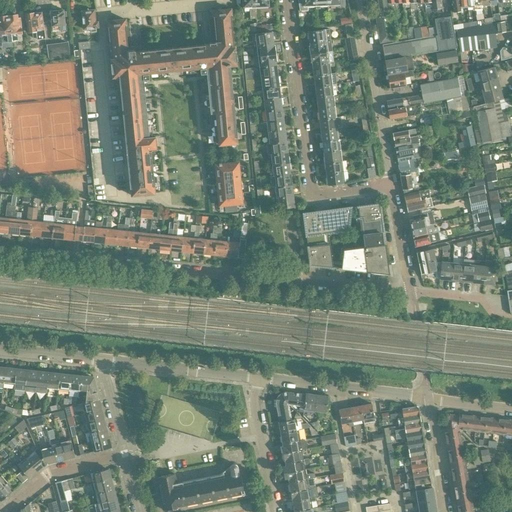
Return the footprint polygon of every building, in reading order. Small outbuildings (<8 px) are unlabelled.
[(255,7),(255,0),(243,0),(243,8),(249,7),(250,19),(256,18),(255,7)] [(297,0),(299,11),(307,11),(307,6),(315,5),(315,0),(297,0)] [(327,0),(315,0),(315,5),(316,9),(320,9),(320,5),(327,5),(327,0)] [(373,0),(380,43),(394,41),(389,11),(388,3),(387,0),(373,0)] [(394,0),(387,0),(388,3),(389,11),(396,10),(396,9),(394,0)] [(394,0),(396,9),(398,7),(397,3),(402,3),(401,0),(394,0)] [(416,0),(408,0),(410,7),(410,10),(417,9),(418,9),(416,0)] [(423,0),(416,0),(418,9),(422,8),(422,11),(423,11),(423,12),(424,12),(425,16),(426,15),(425,13),(423,0)] [(430,0),(423,0),(425,13),(433,11),(430,0)] [(439,0),(430,0),(433,11),(436,11),(436,10),(441,9),(439,0)] [(460,5),(459,0),(451,0),(453,13),(460,12),(460,8),(459,5),(460,5)] [(466,0),(459,0),(460,5),(459,5),(460,8),(467,8),(466,0)] [(473,0),(466,0),(467,8),(474,8),(474,6),(473,0)] [(125,20),(108,21),(108,22),(114,90),(121,89),(131,195),(154,193),(150,151),(151,150),(151,149),(156,148),(155,137),(149,137),(143,85),(143,80),(149,79),(148,74),(168,72),(168,74),(177,73),(180,73),(180,70),(199,68),(200,74),(206,73),(210,113),(214,145),(236,142),(229,65),(236,65),(230,9),(213,11),(216,42),(208,43),(208,44),(143,51),(143,50),(140,51),(140,48),(128,49),(125,20)] [(65,24),(63,10),(50,11),(52,26),(60,25),(60,31),(61,31),(66,31),(66,30),(65,24)] [(84,30),(90,29),(91,32),(96,32),(96,27),(98,27),(98,22),(95,23),(94,11),(82,12),(84,30)] [(35,38),(36,40),(45,38),(41,13),(34,14),(34,13),(25,14),(28,32),(32,32),(33,38),(35,38)] [(17,15),(9,16),(12,42),(22,40),(20,19),(17,19),(17,15)] [(0,46),(3,46),(2,43),(12,42),(9,16),(0,16),(0,46)] [(437,36),(382,44),(385,60),(400,58),(457,48),(451,16),(434,19),(437,36)] [(503,22),(496,23),(497,33),(505,32),(503,22)] [(497,33),(496,23),(456,30),(461,62),(466,62),(465,52),(496,48),(494,34),(497,33)] [(324,29),(308,32),(309,40),(310,43),(311,43),(330,40),(329,29),(324,29)] [(256,34),(252,35),(254,45),(257,45),(272,43),(273,43),(272,32),(256,34)] [(345,39),(347,49),(356,48),(354,37),(345,39)] [(310,46),(309,46),(309,49),(310,54),(332,51),(331,44),(330,40),(311,43),(310,43),(310,46)] [(47,45),(49,58),(69,55),(67,43),(47,45)] [(272,43),(257,45),(258,56),(276,54),(275,48),(275,46),(273,46),(273,43),(272,43)] [(501,61),(511,57),(511,56),(511,54),(511,46),(502,47),(500,51),(501,61)] [(347,49),(348,60),(358,59),(356,48),(347,49)] [(437,54),(436,54),(438,65),(458,62),(456,49),(436,52),(437,54)] [(332,51),(310,54),(311,59),(311,62),(312,61),(312,65),(314,64),(333,62),(332,58),(332,51)] [(276,54),(258,56),(260,67),(274,65),(276,65),(275,62),(277,62),(276,59),(276,54)] [(414,70),(413,61),(412,56),(385,60),(387,74),(404,72),(412,70),(414,70)] [(314,64),(312,65),(313,68),(314,76),(330,73),(329,66),(333,66),(333,62),(314,64)] [(274,65),(260,67),(261,78),(277,76),(276,65),(274,65)] [(477,71),(479,82),(497,78),(494,67),(477,71)] [(412,70),(404,72),(387,75),(390,89),(406,85),(405,77),(413,76),(412,70)] [(330,73),(314,76),(315,83),(315,86),(317,86),(331,84),(330,73)] [(277,76),(261,78),(263,89),(279,87),(277,76)] [(457,77),(420,85),(423,104),(466,95),(462,76),(457,77)] [(479,82),(482,93),(500,88),(497,78),(479,82)] [(317,86),(315,86),(316,89),(317,97),(332,95),(332,90),(337,89),(336,84),(331,84),(317,86)] [(279,87),(263,89),(264,100),(280,97),(279,87)] [(500,88),(482,93),(485,103),(493,101),(502,99),(500,88)] [(332,95),(317,97),(318,105),(318,108),(320,108),(334,106),(332,95)] [(386,101),(388,109),(400,107),(420,104),(422,104),(421,95),(400,98),(386,101)] [(442,104),(447,103),(449,114),(469,111),(466,96),(441,101),(442,104)] [(280,97),(264,100),(266,110),(281,108),(280,97)] [(511,99),(511,97),(503,99),(505,109),(511,107),(511,99)] [(493,101),(485,103),(469,108),(477,146),(501,142),(506,141),(505,136),(500,137),(497,122),(508,120),(505,109),(503,99),(493,101)] [(400,107),(388,109),(387,110),(389,119),(400,117),(422,114),(420,104),(400,107)] [(320,108),(318,108),(318,111),(319,119),(335,117),(334,106),(320,108)] [(281,108),(266,110),(267,121),(283,119),(281,108)] [(335,117),(319,119),(320,127),(321,130),(322,130),(337,128),(335,117)] [(283,119),(267,121),(268,132),(284,130),(283,119)] [(475,145),(471,125),(460,128),(465,148),(475,145)] [(322,130),(321,130),(321,133),(322,141),(338,139),(337,128),(322,130)] [(392,133),(394,140),(409,137),(409,134),(415,133),(414,129),(400,131),(392,133)] [(284,130),(268,132),(270,143),(286,141),(284,130)] [(394,140),(395,147),(400,146),(418,143),(419,143),(417,136),(409,137),(394,140)] [(338,139),(322,141),(323,149),(324,152),(325,152),(339,150),(338,139)] [(270,143),(266,144),(268,155),(271,154),(285,152),(287,152),(287,149),(286,141),(270,143)] [(395,147),(396,154),(419,150),(418,143),(400,146),(395,147)] [(324,156),(323,157),(324,163),(341,161),(339,150),(325,152),(324,152),(324,155),(324,156)] [(419,150),(396,154),(397,161),(408,159),(421,157),(419,150)] [(285,152),(271,154),(273,165),(290,163),(289,157),(288,156),(287,155),(287,152),(285,152)] [(403,190),(403,195),(417,192),(416,187),(412,188),(411,184),(416,183),(416,176),(415,170),(411,171),(408,159),(397,161),(400,175),(403,190)] [(341,161),(324,163),(324,169),(326,169),(326,170),(326,174),(328,173),(342,172),(341,161)] [(219,164),(215,164),(217,181),(240,179),(238,162),(221,164),(221,163),(219,163),(219,164)] [(290,163),(273,165),(274,176),(288,174),(290,174),(290,171),(289,170),(290,169),(290,163)] [(374,167),(367,169),(368,178),(375,177),(374,167)] [(328,173),(326,174),(327,177),(328,185),(344,183),(342,172),(328,173)] [(288,174),(274,176),(275,187),(291,185),(290,174),(288,174)] [(484,185),(482,178),(473,180),(475,187),(484,185)] [(240,179),(217,181),(218,194),(241,192),(240,179)] [(291,185),(275,187),(277,198),(293,196),(291,185)] [(469,197),(486,193),(484,185),(475,187),(467,189),(469,197)] [(403,195),(405,204),(430,198),(428,189),(417,192),(403,195)] [(493,191),(488,192),(490,201),(499,199),(497,190),(493,191)] [(241,192),(218,194),(219,206),(225,205),(226,212),(237,211),(236,204),(242,204),(241,192)] [(469,198),(472,214),(488,211),(485,194),(469,198)] [(293,196),(277,198),(278,209),(294,207),(293,196)] [(430,198),(405,204),(407,212),(432,206),(430,198)] [(499,199),(490,201),(491,210),(498,209),(500,209),(499,199)] [(357,207),(363,247),(343,249),(341,268),(340,268),(340,269),(389,274),(380,203),(357,206),(357,207)] [(0,217),(0,232),(8,233),(9,219),(11,206),(6,206),(5,218),(0,217)] [(9,219),(8,233),(19,235),(20,220),(21,213),(14,212),(15,207),(11,206),(9,219)] [(310,265),(334,268),(334,267),(333,267),(328,233),(348,230),(350,208),(351,208),(351,207),(303,213),(310,265)] [(20,220),(19,235),(30,236),(31,221),(33,208),(28,208),(27,220),(20,220)] [(31,221),(30,236),(40,237),(42,222),(36,221),(37,209),(33,208),(31,221)] [(140,218),(151,219),(152,210),(141,209),(140,218)] [(498,209),(491,210),(493,218),(500,217),(498,209)] [(53,223),(52,238),(63,239),(64,224),(65,218),(58,218),(59,211),(55,211),(54,217),(53,223)] [(411,229),(433,224),(434,223),(431,211),(412,216),(413,220),(409,221),(411,229)] [(488,211),(476,214),(478,222),(490,219),(488,211)] [(64,224),(63,239),(74,240),(78,241),(79,226),(76,226),(77,213),(72,213),(71,219),(65,218),(64,224)] [(79,226),(78,241),(82,241),(93,243),(95,228),(95,221),(89,220),(90,215),(85,214),(84,220),(83,226),(79,226)] [(207,224),(208,217),(196,215),(195,222),(207,224)] [(95,228),(93,243),(104,244),(107,216),(103,216),(102,222),(95,221),(95,228)] [(107,216),(104,244),(115,245),(117,230),(110,229),(111,217),(107,216)] [(500,217),(493,218),(495,228),(501,227),(505,226),(506,223),(505,219),(503,217),(500,217)] [(490,219),(478,222),(480,231),(492,228),(490,219)] [(42,222),(40,237),(52,238),(53,223),(42,222)] [(161,235),(159,250),(170,251),(172,236),(173,230),(173,223),(169,223),(168,235),(161,235)] [(117,230),(115,245),(126,246),(128,231),(128,225),(124,224),(117,224),(117,230)] [(411,229),(413,237),(433,233),(432,229),(434,228),(433,224),(411,229)] [(194,238),(192,253),(203,254),(205,239),(198,238),(199,226),(195,226),(194,232),(194,238)] [(205,239),(203,254),(214,255),(216,240),(217,234),(217,228),(213,228),(212,234),(210,234),(210,240),(205,239)] [(172,236),(170,251),(181,252),(183,237),(176,236),(177,230),(173,230),(172,236)] [(128,231),(126,246),(137,247),(139,232),(128,231)] [(139,232),(137,247),(148,248),(150,233),(139,232)] [(433,233),(413,237),(415,246),(440,240),(438,232),(433,233)] [(150,233),(148,248),(159,250),(161,235),(150,233)] [(183,237),(181,252),(192,253),(194,238),(183,237)] [(227,242),(225,256),(238,258),(244,258),(246,239),(240,239),(239,243),(227,242)] [(216,240),(214,255),(225,256),(227,242),(216,240)] [(416,252),(418,263),(435,259),(433,248),(416,252)] [(435,277),(440,278),(441,263),(436,262),(435,259),(418,263),(421,274),(428,272),(436,273),(435,277)] [(461,281),(472,282),(474,260),(474,265),(463,264),(461,281)] [(472,282),(483,283),(485,261),(474,260),(472,282)] [(440,279),(451,280),(452,263),(441,261),(441,263),(440,278),(440,279)] [(485,261),(483,283),(494,284),(496,267),(485,266),(485,261)] [(451,280),(461,281),(463,264),(452,263),(451,280)] [(5,368),(3,383),(14,384),(16,369),(5,368)] [(14,384),(14,390),(25,391),(25,385),(27,370),(16,369),(14,384)] [(25,385),(25,391),(36,392),(36,387),(38,371),(27,370),(25,385)] [(36,387),(36,392),(47,393),(47,388),(49,373),(38,371),(36,387)] [(49,373),(47,388),(58,389),(60,374),(49,373)] [(60,374),(58,389),(69,390),(70,375),(60,374)] [(70,375),(69,390),(80,391),(81,376),(70,375)] [(81,376),(80,391),(80,390),(87,391),(86,403),(99,399),(97,392),(93,378),(81,376)] [(279,395),(279,396),(285,402),(300,404),(299,411),(303,411),(303,410),(306,394),(305,394),(305,395),(288,392),(287,392),(285,392),(284,393),(283,393),(281,394),(280,395),(279,395)] [(306,394),(303,410),(314,411),(317,395),(306,394)] [(317,395),(314,411),(325,412),(325,417),(332,417),(330,405),(326,405),(327,396),(317,395)] [(276,403),(276,404),(276,405),(279,422),(278,422),(296,419),(302,418),(300,415),(288,418),(285,402),(279,396),(278,396),(278,397),(277,398),(277,399),(276,400),(276,401),(276,402),(276,403)] [(86,403),(82,404),(84,413),(101,409),(99,399),(86,403)] [(372,404),(360,406),(363,420),(364,424),(375,422),(374,418),(372,404)] [(360,406),(349,408),(352,422),(363,420),(360,406)] [(402,412),(390,415),(390,419),(397,418),(400,417),(419,414),(418,408),(416,406),(401,409),(402,412)] [(352,422),(349,408),(339,410),(341,424),(348,423),(349,427),(353,426),(352,422)] [(101,409),(84,413),(86,423),(104,418),(101,409)] [(62,410),(54,412),(55,419),(63,417),(62,410)] [(404,425),(420,422),(419,414),(400,417),(397,418),(397,420),(398,422),(399,426),(404,425)] [(461,429),(465,429),(467,415),(458,414),(458,416),(449,414),(446,417),(460,430),(461,429)] [(465,429),(474,430),(476,416),(467,415),(465,429)] [(474,430),(483,432),(485,417),(476,416),(474,430)] [(30,427),(35,426),(33,417),(26,419),(30,427)] [(459,431),(460,430),(446,417),(444,420),(446,429),(444,429),(445,438),(460,435),(459,431)] [(483,432),(493,433),(494,418),(485,417),(483,432)] [(104,418),(86,423),(89,432),(106,428),(104,418)] [(493,433),(502,434),(503,419),(494,418),(493,433)] [(296,419),(278,422),(280,433),(298,430),(296,419)] [(502,434),(511,435),(511,427),(511,419),(503,419),(502,434)] [(400,434),(422,430),(420,422),(404,425),(405,428),(395,430),(396,435),(400,434)] [(106,428),(89,432),(91,442),(108,437),(106,428)] [(298,430),(280,433),(282,444),(300,440),(298,430)] [(400,434),(396,435),(396,439),(406,437),(407,441),(423,438),(422,430),(400,434)] [(337,444),(335,434),(320,437),(322,446),(329,445),(337,444)] [(462,445),(460,435),(445,438),(447,447),(462,445)] [(108,437),(91,442),(94,452),(111,447),(108,437)] [(407,444),(397,446),(397,450),(400,450),(408,449),(424,446),(423,438),(407,441),(407,444)] [(70,440),(61,442),(65,459),(75,456),(70,440)] [(283,446),(282,447),(283,454),(301,450),(306,449),(306,448),(307,446),(306,443),(304,441),(304,440),(300,440),(282,444),(283,446)] [(51,445),(52,446),(55,461),(65,459),(61,442),(51,445)] [(74,446),(77,456),(84,454),(81,444),(74,446)] [(339,453),(337,444),(329,445),(331,455),(339,453)] [(463,454),(462,445),(447,447),(448,456),(463,454)] [(41,449),(42,456),(41,457),(45,465),(47,464),(47,463),(55,461),(52,446),(41,449)] [(424,446),(408,449),(409,457),(426,454),(424,446)] [(301,450),(283,454),(285,463),(303,460),(301,450)] [(25,458),(36,471),(43,465),(43,466),(45,465),(41,457),(40,458),(35,452),(26,459),(25,458)] [(340,463),(339,453),(331,455),(333,464),(340,463)] [(409,457),(403,458),(404,466),(427,462),(426,454),(409,457)] [(465,463),(463,454),(448,456),(450,466),(465,463)] [(36,471),(25,458),(17,464),(28,477),(36,471)] [(303,460),(285,463),(287,473),(305,469),(304,464),(309,463),(309,459),(303,460)] [(427,462),(404,466),(405,474),(428,470),(427,462)] [(342,473),(340,463),(333,464),(335,474),(342,473)] [(466,472),(465,463),(450,466),(452,475),(466,472)] [(157,477),(163,510),(243,495),(243,494),(244,494),(244,493),(239,467),(237,467),(237,466),(236,466),(236,465),(235,464),(234,464),(233,464),(232,464),(231,465),(219,475),(176,483),(174,474),(157,477)] [(108,469),(91,473),(93,484),(111,479),(108,469)] [(305,469),(287,473),(288,482),(311,478),(313,478),(315,477),(314,473),(306,474),(305,469)] [(428,470),(405,474),(407,481),(430,478),(428,470)] [(16,475),(23,482),(27,479),(20,472),(16,475)] [(468,481),(466,472),(452,475),(453,484),(468,481)] [(344,482),(342,473),(335,474),(329,475),(331,485),(334,484),(344,482)] [(311,478),(288,482),(290,492),(309,489),(315,488),(313,478),(311,478)] [(430,478),(407,481),(408,489),(431,485),(430,478)] [(72,479),(61,481),(63,491),(69,490),(75,488),(72,479)] [(111,479),(93,484),(96,493),(113,489),(111,479)] [(63,491),(61,481),(55,483),(60,503),(67,501),(72,500),(69,490),(63,491)] [(469,490),(468,481),(453,484),(455,493),(469,490)] [(344,482),(334,484),(336,493),(346,492),(344,482)] [(7,483),(0,488),(0,500),(1,501),(14,490),(7,483)] [(416,490),(418,502),(433,500),(431,488),(416,490)] [(113,489),(96,493),(98,503),(116,499),(113,489)] [(309,489),(290,492),(292,502),(310,498),(309,489)] [(471,500),(469,490),(455,493),(456,502),(471,500)] [(346,492),(336,493),(335,494),(336,503),(347,501),(346,492)] [(310,498),(292,502),(294,511),(312,508),(311,502),(315,501),(315,497),(310,498)] [(116,499),(98,503),(100,511),(105,511),(118,509),(116,499)] [(418,502),(419,511),(431,511),(435,511),(433,500),(418,502)] [(472,509),(471,500),(456,502),(458,511),(472,509)] [(46,504),(48,511),(56,511),(58,511),(56,501),(46,504)] [(60,503),(62,511),(64,511),(69,511),(67,501),(60,503)] [(336,503),(334,504),(335,511),(345,511),(349,511),(347,501),(336,503)]
